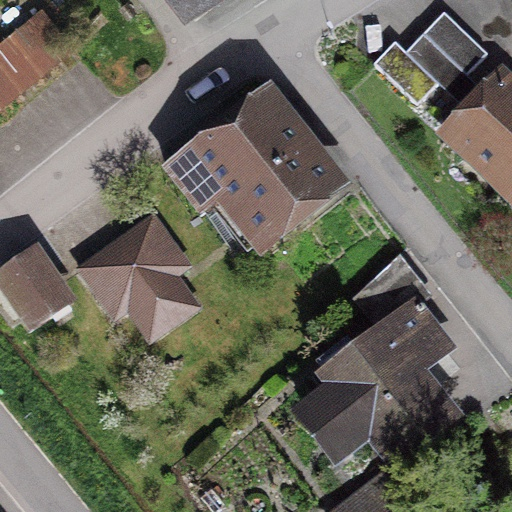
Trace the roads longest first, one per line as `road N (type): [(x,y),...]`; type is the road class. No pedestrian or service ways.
road 1 (residential): [(277,33),(511,337)]
road 2 (residential): [(0,233),(277,33)]
